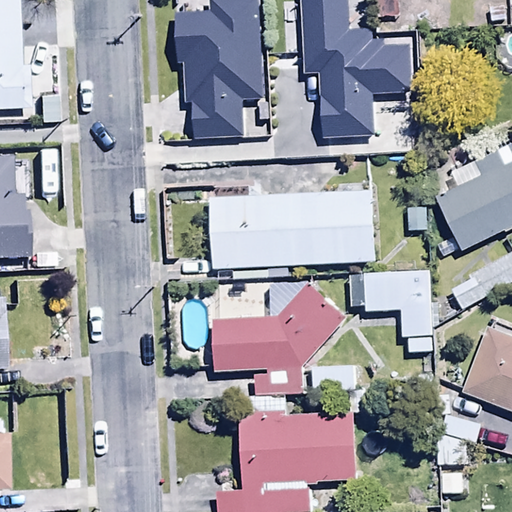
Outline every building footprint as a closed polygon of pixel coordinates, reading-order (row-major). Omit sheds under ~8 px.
[(0,0),(0,114),(32,113),(30,73),(22,74),(18,0),(0,0)] [(401,0),(376,0),(377,24),(402,23),(401,0)] [(265,104),(259,2),(212,5),(212,17),(175,18),(178,72),(184,72),(187,111),(194,111),(196,148),(236,146),(236,142),(247,141),(245,105),(265,104)] [(511,234),(511,151),(456,180),(461,191),(435,204),(464,260),(511,234)] [(0,263),(30,263),(29,218),(21,218),(21,201),(14,201),(14,164),(0,164),(0,263)] [(377,196),(210,202),(213,273),(379,268),(377,196)] [(428,213),(406,214),(407,238),(429,237),(428,213)] [(453,296),(464,316),(511,290),(511,259),(470,282),(472,286),(453,296)] [(409,345),(410,358),(434,357),(430,275),(351,279),(352,312),(367,311),(367,318),(402,316),(403,345),(409,345)] [(272,323),(215,325),(216,378),(268,377),(268,382),(257,382),(257,402),(305,401),(304,372),(347,326),(311,290),(271,291),(272,323)] [(511,342),(488,333),(463,397),(511,416),(511,342)] [(351,397),(356,397),(356,371),(314,372),(315,398),(351,397)] [(351,397),(351,418),(381,418),(381,396),(356,397),(351,397)] [(288,415),(241,417),(244,496),(217,496),(218,511),(311,511),(310,490),(359,488),(357,419),(288,421),(288,415)] [(448,420),(442,439),(477,450),(483,431),(448,420)] [(0,496),(11,496),(10,438),(0,438),(0,426),(0,496)] [(467,448),(440,440),(440,471),(467,471),(467,448)]
